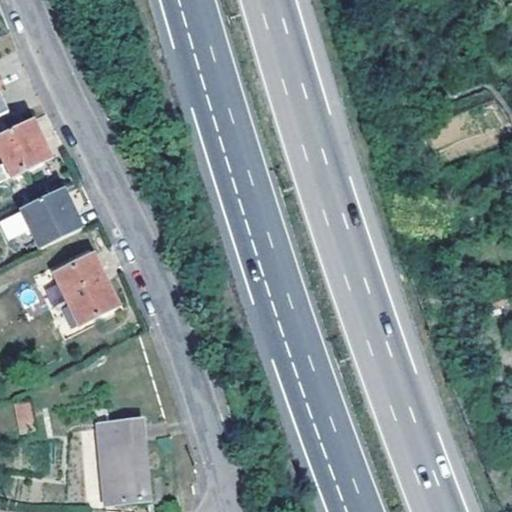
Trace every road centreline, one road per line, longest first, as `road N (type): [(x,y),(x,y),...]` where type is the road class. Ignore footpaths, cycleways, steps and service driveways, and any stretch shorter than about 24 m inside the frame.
road 1 (residential): [(27,0),(170,327),(225,511)]
road 2 (motorway): [(440,511),(353,283),(267,0)]
road 3 (motorway): [(189,0),(282,310),(359,511)]
